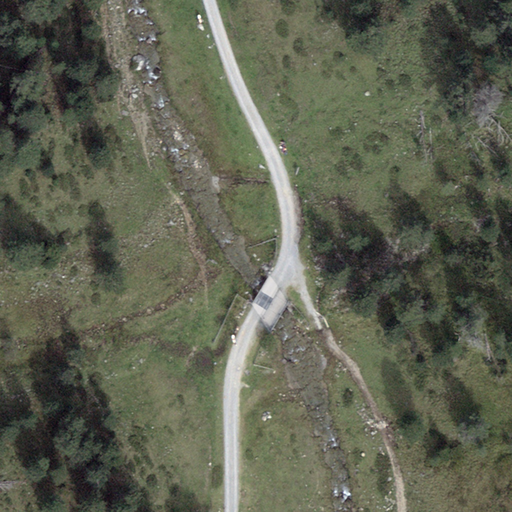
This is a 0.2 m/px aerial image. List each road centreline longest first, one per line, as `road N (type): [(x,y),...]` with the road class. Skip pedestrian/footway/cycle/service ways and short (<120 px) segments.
road 1 (track): [(290,257),(278,169),(210,0)]
road 2 (track): [(290,257),(235,366),(229,511)]
